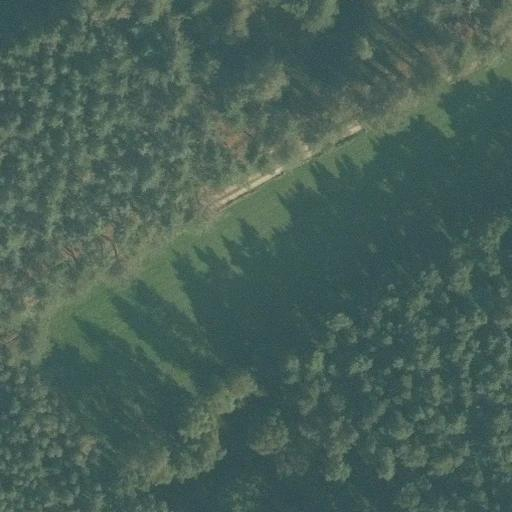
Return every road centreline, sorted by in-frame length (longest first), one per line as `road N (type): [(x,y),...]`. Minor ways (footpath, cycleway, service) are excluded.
road 1 (track): [(511,30),(0,305)]
road 2 (track): [(4,303),(119,511)]
